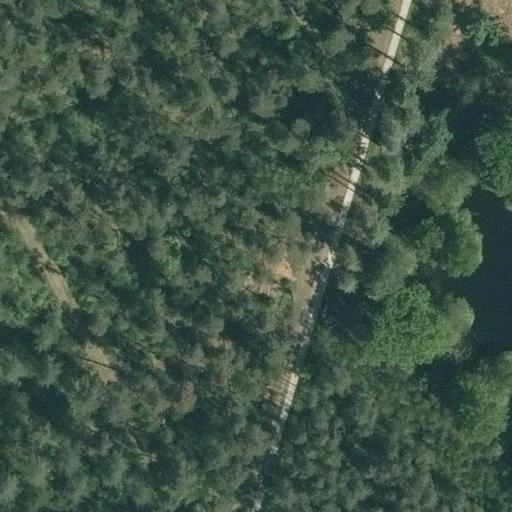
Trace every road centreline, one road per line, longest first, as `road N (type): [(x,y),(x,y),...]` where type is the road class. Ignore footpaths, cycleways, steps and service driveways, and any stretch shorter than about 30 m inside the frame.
road 1 (track): [(246,511),(397,0)]
road 2 (track): [(183,511),(0,177)]
road 3 (track): [(376,100),(333,73),(293,0)]
